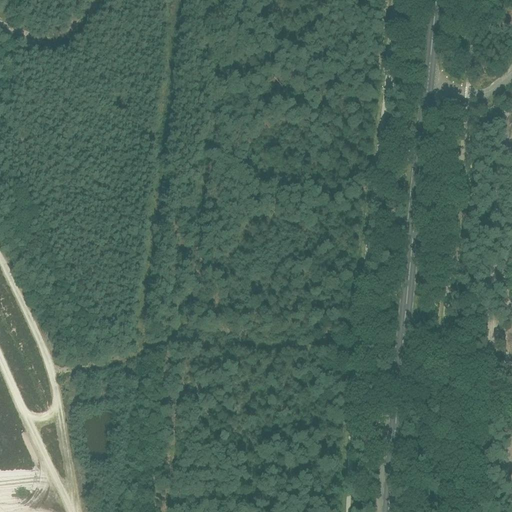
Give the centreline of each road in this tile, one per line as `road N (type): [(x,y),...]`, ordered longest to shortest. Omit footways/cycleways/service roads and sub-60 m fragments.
road 1 (secondary): [(388,511),(427,88)]
road 2 (track): [(511,119),(496,216),(477,511)]
